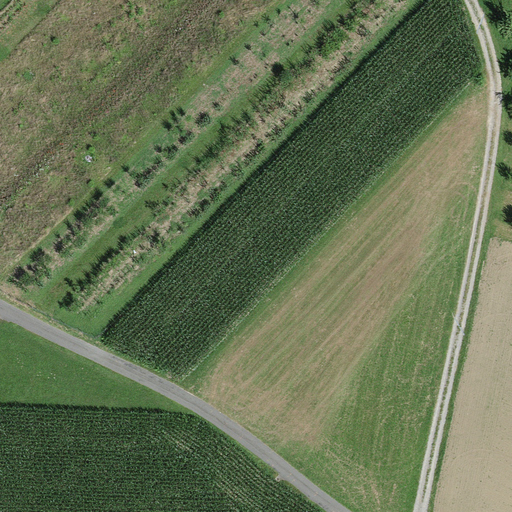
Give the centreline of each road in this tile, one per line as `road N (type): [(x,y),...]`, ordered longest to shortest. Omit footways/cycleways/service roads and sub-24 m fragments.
road 1 (track): [(418,511),(493,110),(482,44),(462,0)]
road 2 (residential): [(0,309),(192,401),(330,511)]
